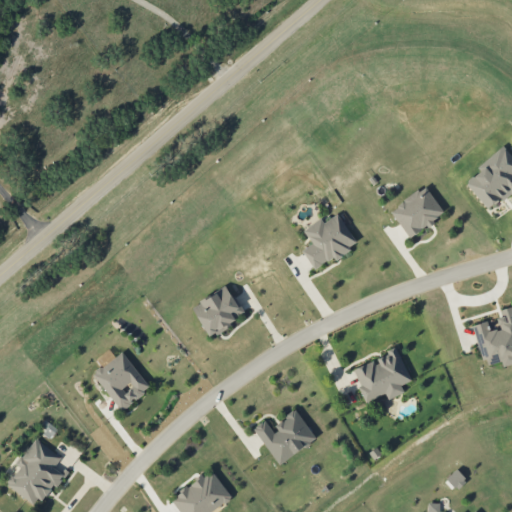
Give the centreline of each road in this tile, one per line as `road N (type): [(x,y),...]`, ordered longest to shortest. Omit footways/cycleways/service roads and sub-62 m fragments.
road 1 (residential): [(511,256),(392,296),(291,345),(191,416),(96,511)]
road 2 (tertiary): [(0,277),(321,0)]
